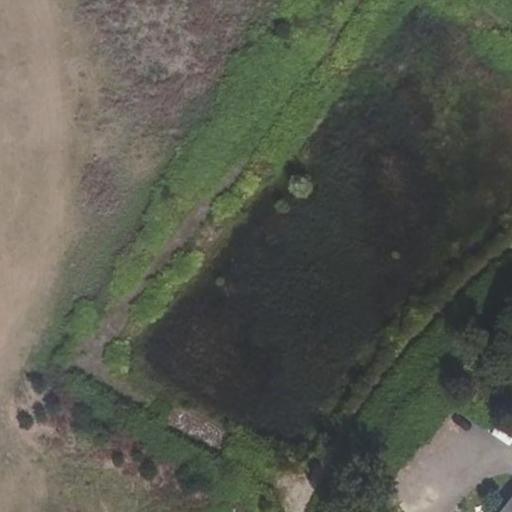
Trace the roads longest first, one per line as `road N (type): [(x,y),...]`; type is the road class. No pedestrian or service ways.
road 1 (track): [(298,499),(104,385),(103,341),(218,181)]
road 2 (track): [(511,245),(449,292),(378,366),(298,499)]
